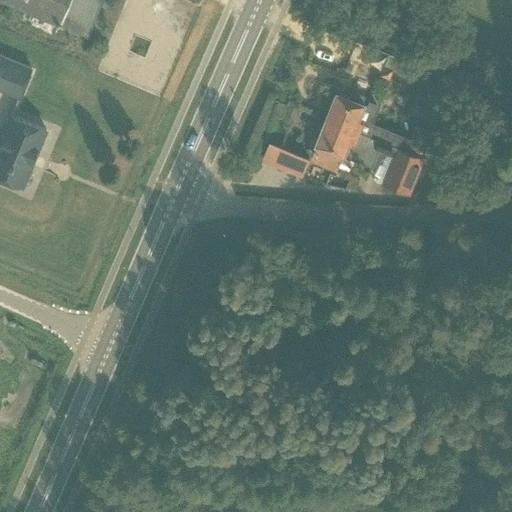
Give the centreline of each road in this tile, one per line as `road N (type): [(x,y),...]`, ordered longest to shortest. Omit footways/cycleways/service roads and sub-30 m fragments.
road 1 (unclassified): [(511,214),(255,208),(174,191)]
road 2 (secondary): [(174,191),(260,0)]
road 3 (secondary): [(36,511),(109,342)]
road 4 (secondary): [(109,342),(174,191)]
